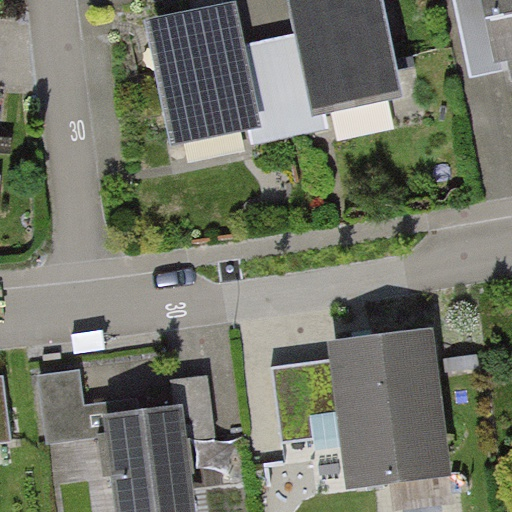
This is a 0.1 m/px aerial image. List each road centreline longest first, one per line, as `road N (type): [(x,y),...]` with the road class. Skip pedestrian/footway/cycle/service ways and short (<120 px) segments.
road 1 (residential): [(95,313),(511,251)]
road 2 (residential): [(95,313),(56,0)]
